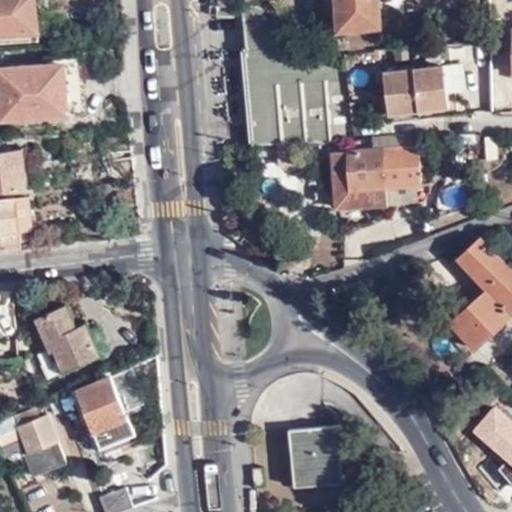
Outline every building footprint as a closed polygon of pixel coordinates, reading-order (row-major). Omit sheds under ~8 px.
[(0,0),(0,45),(32,43),(29,0),(0,0)] [(339,0),(342,1),(342,12),(336,15),(336,24),(343,27),(344,32),(376,31),(374,0),(339,0)] [(253,46),(258,145),(298,143),(352,141),(348,67),(335,63),(314,50),(298,28),(264,2),(222,4),(223,14),(249,14),(251,45),(253,46)] [(0,118),(3,119),(81,113),(78,58),(43,60),(44,66),(0,69),(0,118)] [(451,59),(452,87),(466,87),(465,58),(451,59)] [(448,110),(445,66),(415,68),(417,112),(448,110)] [(373,115),(417,112),(415,68),(386,69),(387,96),(372,96),(373,115)] [(422,147),(422,137),(406,138),(406,148),(422,147)] [(376,139),(376,150),(387,149),(386,139),(376,139)] [(394,148),(387,149),(388,167),(390,169),(392,187),(423,185),(422,147),(406,148),(394,148)] [(0,151),(0,191),(24,188),(18,148),(0,151)] [(353,189),(392,187),(390,169),(388,167),(387,149),(376,150),(351,151),(353,189)] [(393,205),(392,187),(353,189),(351,151),(336,152),(339,208),(382,206),(393,205)] [(275,152),(255,153),(255,169),(276,168),(275,152)] [(423,185),(392,187),(393,205),(424,203),(423,185)] [(26,198),(13,200),(17,232),(30,231),(26,198)] [(0,201),(0,252),(19,251),(17,232),(13,200),(0,201)] [(482,240),(460,261),(489,292),(451,322),(475,351),(511,321),(511,270),(493,251),(482,240)] [(81,337),(75,326),(64,305),(32,320),(48,353),(52,352),(61,371),(99,354),(88,333),(81,337)] [(84,323),(75,326),(81,337),(88,333),(84,323)] [(46,349),(36,354),(47,378),(61,371),(52,352),(48,353),(46,349)] [(123,370),(58,396),(65,413),(76,409),(75,405),(83,402),(103,453),(132,442),(130,436),(135,433),(121,400),(133,394),(123,370)] [(38,418),(34,407),(14,415),(19,427),(28,452),(23,455),(33,477),(65,462),(47,415),(38,418)] [(14,415),(0,420),(0,434),(19,427),(14,415)] [(294,475),(339,472),(335,425),(289,428),(294,475)] [(262,463),(251,464),(253,482),(263,481),(262,463)] [(339,482),(339,472),(294,475),(294,484),(339,482)] [(124,488),(99,497),(105,511),(117,511),(132,506),(124,488)]
